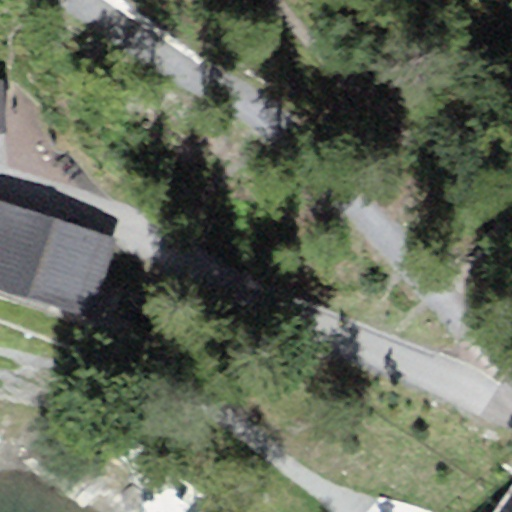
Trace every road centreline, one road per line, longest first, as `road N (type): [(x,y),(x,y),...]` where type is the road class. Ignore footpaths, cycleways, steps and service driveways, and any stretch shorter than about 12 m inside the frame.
road 1 (track): [(511,413),(448,291),(266,115),(79,0)]
road 2 (track): [(299,511),(195,402),(0,354)]
road 3 (track): [(212,278),(511,420)]
road 4 (track): [(212,278),(111,219),(0,177)]
